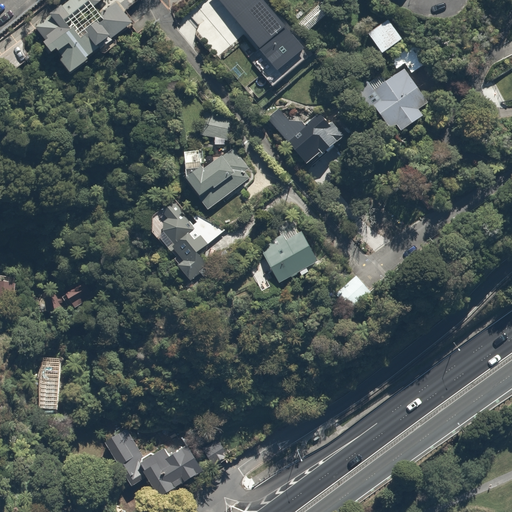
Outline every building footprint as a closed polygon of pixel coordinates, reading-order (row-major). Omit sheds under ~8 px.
[(69,82),(133,26),(114,4),(103,14),(91,0),(67,0),(28,34),(69,82)] [(328,0),(294,22),(303,37),(340,14),(331,0),(328,0)] [(387,0),(369,0),(377,9),(387,0)] [(380,57),(403,41),(388,20),(365,37),(380,57)] [(231,53),(225,45),(214,53),(220,61),(231,53)] [(396,129),(403,136),(423,120),(418,115),(436,100),(405,62),(362,97),(392,133),(396,129)] [(322,154),(325,158),(348,139),(325,112),(306,127),(299,119),(291,125),(279,111),(267,121),(306,167),(322,154)] [(195,146),(171,166),(211,215),(250,183),(227,154),(212,166),(195,146)] [(150,240),(168,259),(174,254),(183,263),(177,269),(192,283),(225,251),(183,208),(150,240)] [(321,266),(303,230),(260,251),(278,287),(321,266)] [(373,293),(355,273),(331,295),(349,315),(373,293)] [(165,506),(205,479),(184,447),(172,456),(166,447),(146,461),(120,424),(101,437),(136,490),(148,482),(165,506)] [(205,452),(211,464),(227,454),(220,443),(205,452)]
